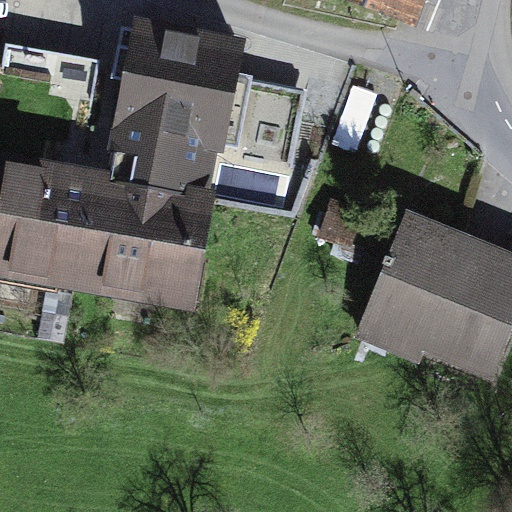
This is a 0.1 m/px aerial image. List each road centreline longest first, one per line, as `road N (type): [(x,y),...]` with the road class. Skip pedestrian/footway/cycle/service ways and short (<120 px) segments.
road 1 (track): [(234,0),(477,67)]
road 2 (residential): [(477,0),(477,67),(490,105),(511,133)]
